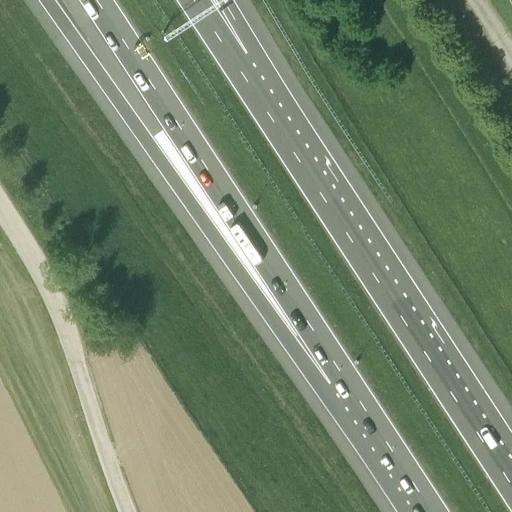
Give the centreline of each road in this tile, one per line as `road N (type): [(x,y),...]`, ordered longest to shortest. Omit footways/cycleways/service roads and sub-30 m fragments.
road 1 (motorway): [(511,482),(240,66)]
road 2 (motorway): [(44,0),(146,143),(344,379)]
road 3 (motorway): [(95,0),(344,379)]
road 4 (unclassified): [(128,511),(61,314),(0,204)]
road 5 (motorway): [(344,379),(430,511)]
